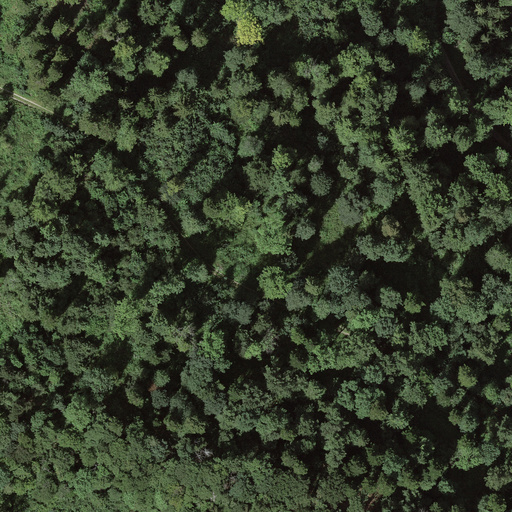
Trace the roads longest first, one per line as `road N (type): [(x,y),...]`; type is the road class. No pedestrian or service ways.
road 1 (track): [(0,91),(92,141),(210,269),(511,419)]
road 2 (track): [(511,152),(447,77),(431,0)]
